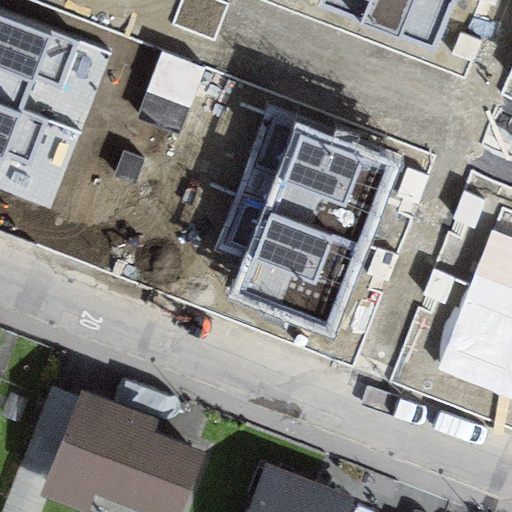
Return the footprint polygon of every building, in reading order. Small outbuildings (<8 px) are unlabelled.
[(321,0),(435,44),(451,0),(321,0)] [(0,10),(0,99),(20,107),(50,30),(0,10)] [(189,107),(204,67),(163,52),(148,91),(189,107)] [(0,99),(0,156),(20,107),(0,99)] [(511,113),(496,108),(482,145),(511,156),(511,113)] [(301,124),(270,204),(359,239),(390,159),(301,124)] [(511,297),(511,205),(502,202),(470,281),(511,297)] [(270,204),(239,284),(328,318),(359,239),(270,204)] [(511,389),(511,297),(470,281),(439,361),(511,389)] [(187,511),(214,446),(87,396),(54,477),(141,511),(187,511)] [(359,511),(362,504),(271,468),(253,511),(359,511)]
